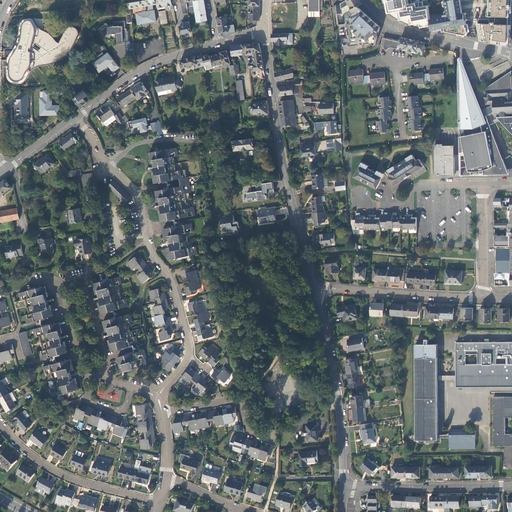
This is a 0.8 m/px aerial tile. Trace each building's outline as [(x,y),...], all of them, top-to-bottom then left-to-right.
[(131,0),(132,14),(137,13),(138,19),(156,16),(155,12),(153,10),(152,5),(158,4),(157,0),(131,0)] [(159,8),(173,5),(173,3),(172,0),(157,0),(158,4),(158,8),(159,8)] [(182,0),(184,13),(189,12),(187,6),(187,1),(186,0),(172,0),(173,3),(177,2),(176,0),(182,0)] [(198,21),(208,19),(206,9),(204,0),(192,0),(187,1),(187,6),(195,5),(196,11),(198,21)] [(341,3),(336,6),(334,7),(335,14),(338,14),(342,13),(362,3),(359,0),(345,0),(346,0),(341,3)] [(386,0),(389,14),(397,13),(399,20),(409,18),(410,25),(420,23),(420,28),(431,27),(430,19),(428,6),(427,0),(409,4),(408,0),(386,0)] [(466,24),(468,24),(466,13),(463,14),(461,2),(461,0),(452,0),(445,1),(447,14),(444,15),(444,16),(430,19),(431,27),(432,33),(443,32),(443,35),(445,34),(465,38),(467,38),(468,36),(468,34),(470,34),(469,27),(466,27),(466,24)] [(511,0),(491,0),(491,16),(494,17),(495,19),(478,19),(481,41),(511,46),(511,0)] [(249,19),(259,20),(260,13),(260,5),(250,4),(249,19)] [(359,6),(363,4),(362,4),(343,14),(342,13),(338,14),(339,25),(345,24),(346,24),(356,12),(355,9),(359,6)] [(347,47),(356,46),(355,26),(353,26),(353,24),(361,15),(364,12),(359,6),(355,9),(356,12),(346,24),(345,24),(347,47)] [(166,11),(160,12),(160,15),(162,24),(168,23),(166,11)] [(370,44),(375,46),(379,33),(380,30),(376,27),(378,25),(376,23),(364,12),(361,15),(353,24),(353,26),(355,26),(356,46),(370,44)] [(157,21),(156,16),(138,19),(139,24),(157,21)] [(224,32),(225,35),(236,32),(234,23),(233,23),(233,25),(228,26),(226,16),(219,17),(220,25),(221,33),(224,32)] [(34,20),(31,18),(26,19),(24,20),(21,22),(20,25),(20,30),(19,37),(18,41),(15,47),(11,53),(8,57),(6,62),(6,66),(7,76),(9,80),(11,83),(17,84),(22,84),(27,79),(29,74),(32,71),(36,68),(42,65),(51,64),(61,60),(68,55),(74,46),(77,39),(78,31),(76,28),(72,27),(67,28),(65,31),(63,34),(59,43),(54,38),(50,34),(39,27),(34,20)] [(125,21),(114,22),(114,26),(109,26),(107,23),(99,29),(104,37),(108,34),(117,34),(118,43),(126,42),(130,41),(129,31),(126,32),(125,21)] [(185,26),(180,26),(181,29),(181,34),(186,33),(192,31),(190,21),(184,22),(185,26)] [(283,38),(283,34),(272,34),(272,37),(272,41),(278,41),(278,45),(283,45),(283,38)] [(425,44),(426,43),(401,37),(401,38),(400,41),(383,37),(381,43),(385,50),(390,47),(398,48),(398,47),(409,50),(412,51),(423,53),(424,49),(425,44)] [(130,44),(130,41),(126,42),(126,56),(135,55),(134,43),(130,44)] [(248,55),(254,54),(254,53),(262,52),(260,43),(252,44),(243,44),(243,48),(244,53),(248,52),(248,55)] [(233,56),(240,55),(243,54),(243,53),(244,53),(243,48),(243,44),(237,45),(231,46),(233,56)] [(209,56),(208,53),(202,54),(205,66),(207,70),(215,67),(215,66),(225,63),(225,65),(231,63),(228,51),(218,54),(209,56)] [(120,68),(108,52),(93,63),(100,73),(109,66),(113,73),(120,68)] [(258,71),(264,70),(263,59),(262,52),(254,53),(254,54),(255,61),(253,61),(254,63),(249,63),(250,68),(252,68),(253,75),(254,75),(255,76),(256,76),(256,75),(257,75),(257,73),(259,72),(258,71)] [(205,66),(202,54),(192,57),(181,61),(183,68),(195,65),(196,68),(205,66)] [(461,59),(462,82),(467,81),(475,102),(476,102),(478,105),(480,110),(482,109),(461,59)] [(423,72),(414,74),(409,75),(411,85),(424,83),(424,82),(431,81),(445,78),(443,68),(430,70),(430,73),(425,74),(423,74),(423,72)] [(460,68),(457,69),(457,70),(458,71),(459,92),(458,92),(459,126),(460,132),(461,137),(463,152),(468,151),(471,171),(482,171),(482,172),(492,172),(492,171),(496,170),(496,172),(508,172),(506,166),(507,166),(501,151),(502,151),(487,115),(486,115),(485,114),(482,115),(482,116),(481,117),(478,110),(480,110),(478,105),(476,102),(475,102),(467,81),(462,82),(461,82),(460,68)] [(293,69),(276,73),(277,76),(278,81),(295,77),(293,69)] [(386,83),(385,71),(370,73),(371,75),(364,76),(363,69),(348,71),(350,83),(364,81),(365,84),(372,83),(372,85),(386,83)] [(511,70),(507,74),(507,77),(503,77),(488,88),(487,87),(484,89),(487,92),(487,102),(491,104),(495,104),(495,105),(496,113),(496,115),(499,115),(499,116),(498,116),(511,130),(511,115),(511,116),(511,114),(511,113),(511,70)] [(168,90),(172,89),(173,91),(178,90),(178,88),(177,85),(175,78),(175,77),(167,79),(162,81),(161,79),(156,81),(160,96),(169,94),(168,90)] [(245,100),(243,80),(236,81),(239,100),(245,100)] [(293,80),(278,82),(279,89),(280,96),(302,93),(305,93),(303,84),(301,84),(296,85),(296,82),(293,82),(293,80)] [(137,86),(132,89),(137,98),(139,100),(149,93),(142,82),(137,86)] [(42,98),(43,113),(60,113),(60,105),(53,105),(53,96),(68,95),(67,88),(52,88),(52,91),(44,91),(45,91),(45,98),(42,98)] [(83,96),(88,92),(84,88),(74,96),(76,98),(75,99),(81,106),(84,104),(87,101),(83,96)] [(127,93),(123,95),(129,103),(135,99),(137,98),(132,89),(127,93)] [(30,107),(29,99),(25,99),(25,94),(15,94),(15,104),(19,104),(19,107),(17,107),(17,111),(17,115),(19,115),(19,122),(30,121),(30,111),(29,111),(28,108),(30,107)] [(123,107),(129,103),(123,95),(118,99),(121,103),(123,107)] [(61,114),(60,113),(43,113),(42,98),(41,98),(41,115),(61,114)] [(411,108),(420,107),(419,98),(408,99),(408,100),(407,100),(408,108),(411,108)] [(295,108),(294,101),(292,100),(288,101),(288,100),(281,101),(281,105),(282,109),(295,108)] [(267,101),(254,102),(256,112),(257,112),(258,115),(264,114),(266,115),(269,114),(268,110),(265,111),(264,105),(268,105),(267,101)] [(334,113),(333,103),(325,104),(319,104),(319,108),(319,110),(320,113),(334,113)] [(113,121),(116,119),(115,116),(114,115),(115,115),(108,105),(103,109),(97,113),(103,123),(104,122),(107,126),(113,122),(113,121)] [(489,115),(496,113),(495,105),(486,108),(482,109),(480,110),(478,110),(481,117),(482,116),(482,115),(485,114),(486,115),(487,115),(489,115)] [(411,120),(421,118),(423,118),(421,107),(420,107),(411,108),(411,111),(410,111),(411,120)] [(296,116),(295,108),(282,109),(282,113),(283,116),(283,117),(296,116)] [(380,121),(387,120),(391,120),(391,116),(392,116),(391,108),(380,109),(379,109),(380,121)] [(284,127),(297,125),(296,116),(283,117),(284,127)] [(144,118),(128,122),(130,129),(141,127),(142,132),(148,130),(152,129),(153,132),(158,131),(156,122),(151,123),(151,125),(146,126),(146,123),(144,124),(144,121),(145,121),(144,118)] [(422,129),(421,118),(411,120),(411,123),(410,123),(411,131),(422,129)] [(387,124),(387,120),(380,121),(377,121),(378,132),(390,131),(389,124),(387,124)] [(336,121),(324,122),(324,127),(328,127),(328,134),(337,133),(336,121)] [(65,150),(78,141),(74,137),(73,138),(70,135),(67,137),(65,139),(64,138),(59,141),(60,142),(59,143),(65,150)] [(339,148),(343,147),(342,138),(341,139),(336,139),(333,140),(334,144),(338,143),(339,147),(339,148)] [(241,141),(230,142),(231,150),(242,149),(242,150),(248,149),(259,148),(258,139),(241,140),(241,141)] [(301,143),(302,151),(303,156),(311,156),(316,155),(315,142),(308,143),(301,143)] [(442,143),(434,144),(436,176),(445,176),(455,175),(454,146),(443,146),(442,143)] [(181,187),(156,191),(160,214),(162,222),(176,220),(178,220),(178,219),(195,216),(194,208),(188,209),(186,194),(191,193),(188,178),(186,178),(185,170),(182,171),(180,163),(175,164),(174,157),(178,156),(177,148),(149,153),(151,165),(152,165),(154,173),(153,173),(154,178),(155,184),(169,181),(169,182),(171,182),(171,181),(180,179),(181,187)] [(503,151),(502,151),(501,151),(507,166),(506,166),(508,172),(496,172),(496,170),(492,171),(492,172),(482,172),(482,171),(471,171),(468,151),(463,152),(463,154),(463,175),(485,175),(485,174),(511,173),(507,165),(505,158),(506,157),(503,151)] [(395,168),(394,166),(387,170),(391,177),(389,178),(392,184),(391,185),(393,193),(427,171),(420,160),(419,159),(416,161),(412,154),(406,158),(407,160),(402,163),(398,166),(399,168),(396,170),(395,168)] [(55,163),(48,155),(44,158),(41,160),(34,165),(42,174),(55,163)] [(372,173),(373,171),(371,168),(367,168),(368,166),(362,163),(358,169),(354,177),(361,180),(370,185),(377,188),(381,181),(374,177),(375,175),(372,173)] [(384,174),(383,173),(377,171),(376,173),(373,171),(372,173),(375,175),(374,177),(381,181),(382,178),(384,174)] [(313,188),(327,187),(326,178),(323,178),(322,174),(312,175),(312,182),(313,188)] [(12,188),(6,180),(0,184),(0,193),(2,196),(12,188)] [(108,187),(124,203),(130,198),(114,181),(108,187)] [(335,182),(336,191),(346,190),(345,181),(335,182)] [(274,193),(273,183),(262,184),(263,191),(247,193),(248,202),(253,202),(252,198),(257,198),(257,201),(267,200),(266,196),(265,196),(265,195),(274,193)] [(313,204),(314,213),(325,211),(324,206),(323,206),(322,196),(312,198),(313,204)] [(20,218),(18,208),(0,211),(0,219),(0,222),(20,218)] [(81,214),(80,209),(70,210),(71,216),(70,216),(72,223),(82,221),(81,214)] [(277,220),(276,209),(261,211),(261,216),(260,216),(261,223),(267,223),(267,222),(277,220)] [(326,214),(326,211),(325,211),(314,213),(313,213),(313,216),(314,216),(315,219),(315,225),(321,225),(321,223),(326,222),(325,216),(326,214)] [(384,216),(380,216),(380,218),(380,229),(388,229),(388,222),(390,222),(390,220),(392,220),(392,213),(387,211),(384,213),(384,216)] [(393,228),(401,228),(401,218),(401,216),(396,216),(396,213),(394,211),(392,213),(392,220),(390,220),(390,222),(388,222),(388,229),(388,230),(393,230),(393,228)] [(359,213),(356,213),(356,220),(351,220),(351,223),(353,229),(356,229),(356,230),(360,230),(360,228),(364,228),(364,218),(364,215),(361,214),(359,215),(359,213)] [(372,230),(380,230),(380,229),(380,218),(376,218),(376,215),(374,213),(372,215),(372,230)] [(405,218),(401,218),(401,228),(401,230),(409,230),(408,215),(407,213),(405,215),(405,218)] [(409,233),(417,233),(417,218),(412,218),(412,215),(411,213),(408,215),(409,230),(409,233)] [(235,214),(224,215),(224,219),(222,219),(223,223),(225,223),(226,229),(224,229),(225,234),(231,233),(231,231),(236,230),(236,232),(240,231),(239,228),(239,227),(241,226),(240,220),(236,221),(235,214)] [(508,233),(511,233),(511,223),(509,223),(495,223),(495,227),(507,227),(507,226),(510,226),(510,228),(508,228),(508,233)] [(192,224),(163,229),(165,241),(169,240),(170,248),(166,249),(167,253),(169,260),(197,255),(196,247),(189,249),(186,233),(193,232),(192,224)] [(335,233),(316,235),(317,239),(317,243),(322,242),(322,245),(332,244),(332,242),(335,242),(335,233)] [(503,246),(503,248),(511,248),(511,235),(495,235),(495,238),(495,242),(495,246),(503,246)] [(51,243),(50,237),(42,238),(41,237),(36,238),(37,243),(35,243),(37,249),(40,248),(41,253),(44,252),(46,251),(48,253),(51,252),(52,250),(51,243)] [(92,253),(89,239),(75,241),(76,247),(80,246),(81,255),(86,254),(92,253)] [(25,254),(22,241),(17,242),(18,245),(7,247),(8,252),(6,252),(7,258),(25,254)] [(496,248),(496,260),(511,260),(511,248),(503,248),(496,248)] [(137,267),(140,270),(146,265),(144,262),(143,263),(141,259),(137,262),(135,258),(127,263),(133,271),(137,267)] [(339,272),(337,259),(326,260),(327,266),(328,274),(339,272)] [(496,260),(497,272),(511,272),(511,260),(496,260)] [(149,268),(146,265),(140,270),(142,273),(137,277),(143,284),(150,278),(147,275),(150,273),(148,269),(149,268)] [(367,268),(356,267),(355,278),(359,278),(366,279),(367,268)] [(406,272),(406,268),(402,268),(402,271),(388,270),(387,281),(401,282),(401,281),(405,281),(406,273),(406,272)] [(188,278),(189,282),(198,280),(195,271),(190,273),(189,269),(181,271),(182,275),(183,275),(184,279),(188,278)] [(374,280),(387,281),(388,270),(375,269),(374,280)] [(452,283),(457,284),(458,270),(446,270),(445,283),(452,283)] [(511,285),(511,272),(497,272),(495,272),(495,285),(511,285)] [(409,282),(422,283),(423,274),(409,273),(409,281),(409,282)] [(430,274),(423,273),(423,274),(422,283),(435,284),(436,274),(430,274)] [(102,314),(128,307),(126,299),(121,301),(117,286),(122,285),(120,277),(109,280),(109,279),(107,280),(107,281),(93,284),(96,295),(98,295),(100,303),(99,303),(100,307),(102,314)] [(200,289),(198,280),(189,282),(190,287),(186,288),(188,292),(186,292),(187,296),(196,294),(195,290),(200,289)] [(31,290),(19,294),(21,301),(25,300),(29,315),(24,316),(27,324),(53,316),(51,305),(49,306),(47,298),(48,298),(47,294),(45,286),(32,290),(32,289),(30,290),(31,290)] [(157,299),(158,303),(166,300),(165,297),(164,297),(163,293),(159,294),(158,289),(150,292),(152,301),(157,299)] [(154,308),(156,317),(164,315),(165,314),(164,310),(167,309),(166,305),(167,304),(166,300),(158,303),(159,306),(154,308)] [(195,311),(196,315),(198,315),(205,313),(203,304),(198,306),(197,302),(188,304),(189,308),(190,308),(191,312),(195,311)] [(378,303),(372,302),(371,315),(383,316),(384,303),(378,303)] [(391,314),(405,315),(406,305),(398,304),(391,304),(391,314)] [(354,305),(337,309),(338,313),(339,317),(343,316),(344,322),(358,319),(354,305)] [(412,305),(406,305),(405,315),(418,316),(419,306),(412,305)] [(426,317),(440,318),(440,307),(433,307),(426,307),(426,317)] [(447,307),(440,307),(440,318),(453,318),(454,308),(447,307)] [(467,308),(461,308),(461,319),(472,319),(472,308),(467,308)] [(486,308),(480,309),(480,322),(491,322),(491,308),(486,308)] [(504,308),(499,308),(499,321),(510,321),(510,308),(504,308)] [(209,321),(207,312),(205,313),(198,315),(199,319),(195,320),(196,325),(195,325),(196,329),(205,326),(204,323),(209,321)] [(3,318),(2,315),(0,315),(0,323),(0,324),(1,328),(10,326),(8,317),(3,318)] [(110,340),(108,341),(109,344),(111,352),(138,345),(136,337),(131,338),(128,323),(132,322),(130,315),(103,322),(106,333),(108,332),(110,340)] [(165,319),(164,315),(156,317),(155,317),(157,326),(162,325),(163,328),(172,326),(171,322),(170,322),(169,318),(165,319)] [(39,352),(41,360),(68,353),(65,341),(63,342),(61,334),(62,334),(61,330),(60,323),(46,326),(45,326),(44,326),(44,327),(33,330),(35,337),(40,336),(44,351),(39,352)] [(173,330),(172,326),(163,328),(164,332),(159,333),(161,342),(170,339),(169,335),(173,334),(172,330),(173,330)] [(206,330),(205,326),(196,329),(197,333),(198,332),(199,336),(203,335),(204,340),(213,337),(211,329),(206,330)] [(19,334),(18,334),(24,357),(32,355),(26,332),(19,334)] [(362,338),(348,341),(349,346),(350,351),(365,348),(362,338)] [(456,380),(456,387),(511,386),(511,342),(511,340),(498,340),(498,342),(456,343),(456,376),(456,380)] [(438,376),(437,345),(429,345),(429,342),(425,342),(425,345),(415,345),(415,387),(416,440),(423,440),(437,440),(437,435),(438,381),(438,376)] [(5,352),(1,353),(1,354),(3,362),(12,360),(11,354),(14,354),(12,345),(8,346),(8,348),(4,349),(5,352)] [(208,363),(211,365),(214,368),(220,361),(217,358),(221,354),(211,346),(207,350),(204,348),(199,354),(202,357),(203,356),(206,359),(208,356),(211,359),(208,363)] [(167,352),(164,356),(174,365),(177,362),(180,358),(179,358),(182,355),(182,353),(175,347),(173,347),(171,350),(170,349),(167,352)] [(122,373),(128,371),(128,372),(130,372),(130,371),(143,367),(142,360),(146,358),(144,351),(117,358),(119,365),(122,373)] [(171,369),(174,365),(164,356),(160,360),(164,364),(162,366),(168,372),(171,369)] [(74,371),(73,367),(71,360),(43,367),(45,375),(52,373),(56,388),(49,390),(51,397),(79,390),(76,379),(72,380),(70,372),(74,371)] [(346,361),(348,375),(359,373),(358,368),(356,360),(346,361)] [(192,372),(193,371),(190,368),(179,381),(186,387),(191,381),(194,383),(200,377),(197,374),(196,375),(192,372)] [(231,376),(224,370),(221,373),(217,370),(214,373),(215,374),(213,378),(218,382),(221,380),(225,383),(231,376)] [(361,387),(359,373),(348,375),(350,388),(361,387)] [(297,376),(276,383),(278,391),(300,383),(297,376)] [(203,379),(200,377),(194,383),(197,386),(193,390),(200,396),(206,389),(203,386),(205,383),(202,380),(203,379)] [(0,398),(9,394),(2,382),(0,382),(0,398)] [(118,402),(120,393),(97,389),(96,398),(118,402)] [(16,407),(9,394),(0,398),(0,400),(3,406),(6,412),(16,407)] [(352,403),(353,410),(363,408),(364,408),(364,402),(363,396),(351,398),(352,403)] [(493,446),(511,445),(511,396),(493,397),(493,446)] [(143,415),(143,418),(151,417),(151,413),(150,413),(149,409),(146,410),(145,408),(145,405),(133,407),(134,413),(137,413),(137,416),(143,415)] [(84,415),(88,417),(91,409),(87,408),(87,409),(83,407),(81,410),(77,409),(74,417),(82,421),(84,415)] [(228,415),(223,415),(225,425),(234,423),(233,418),(237,417),(235,408),(231,409),(232,410),(227,411),(228,415)] [(365,421),(363,408),(353,410),(354,417),(355,422),(365,421)] [(89,424),(97,427),(101,418),(97,417),(98,413),(94,412),(94,410),(91,409),(88,417),(91,418),(89,424)] [(216,426),(225,425),(223,415),(219,416),(218,412),(214,413),(214,412),(210,413),(211,421),(215,421),(216,426)] [(31,424),(21,413),(12,421),(16,425),(17,424),(19,426),(23,431),(31,424)] [(202,416),(202,414),(197,415),(198,420),(200,429),(209,427),(208,422),(211,421),(210,413),(206,413),(207,415),(202,416)] [(198,420),(197,415),(193,416),(193,417),(189,418),(189,416),(184,417),(186,426),(189,425),(190,431),(200,429),(198,420)] [(108,425),(112,427),(115,419),(111,417),(111,418),(107,417),(105,420),(101,418),(97,427),(106,430),(108,425)] [(138,423),(139,428),(153,426),(152,421),(151,417),(143,418),(143,422),(138,423)] [(182,427),(186,426),(184,417),(180,418),(181,419),(176,420),(177,423),(173,424),(174,433),(183,432),(182,427)] [(119,420),(115,419),(112,427),(115,428),(113,433),(125,438),(128,430),(121,426),(122,423),(118,421),(119,420)] [(371,423),(361,425),(362,430),(360,430),(360,434),(361,437),(362,437),(364,437),(365,444),(376,442),(375,436),(376,435),(375,430),(374,430),(373,428),(372,428),(371,423)] [(317,433),(316,425),(306,426),(307,430),(302,431),(302,436),(307,436),(307,442),(317,441),(317,433)] [(145,432),(145,436),(154,435),(153,431),(153,426),(139,428),(139,433),(145,432)] [(475,449),(475,432),(468,432),(467,430),(458,431),(457,432),(449,432),(449,435),(449,438),(449,449),(475,449)] [(48,439),(36,431),(30,439),(35,443),(41,447),(48,439)] [(154,439),(154,435),(145,436),(146,440),(140,441),(141,450),(151,448),(150,446),(150,444),(154,443),(153,439),(154,439)] [(243,448),(246,449),(249,441),(241,439),(241,440),(237,439),(237,437),(233,436),(231,444),(234,446),(233,451),(232,451),(241,454),(243,448)] [(248,456),(257,459),(260,450),(256,449),(257,445),(252,444),(253,442),(249,441),(246,449),(250,451),(248,456)] [(67,451),(55,445),(50,454),(56,457),(61,461),(67,451)] [(264,452),(260,450),(257,459),(266,462),(267,456),(271,458),(274,449),(270,448),(270,449),(265,448),(264,452)] [(77,467),(83,469),(86,460),(82,458),(84,454),(76,451),(71,465),(77,467)] [(12,456),(6,452),(0,458),(0,462),(10,470),(17,461),(12,456)] [(317,452),(299,454),(301,467),(306,467),(306,464),(311,463),(318,462),(317,452)] [(182,463),(180,469),(186,470),(190,471),(190,474),(194,475),(195,474),(196,475),(199,464),(188,461),(189,458),(181,455),(179,462),(182,463)] [(377,467),(368,458),(361,466),(370,474),(374,469),(377,467)] [(141,461),(136,460),(134,471),(131,480),(139,482),(147,484),(149,474),(138,471),(140,466),(141,461)] [(110,466),(95,462),(92,473),(99,475),(107,477),(110,466)] [(207,465),(206,469),(203,480),(211,482),(217,484),(220,473),(221,473),(211,470),(212,467),(212,465),(208,464),(207,465)] [(29,470),(24,466),(17,475),(29,484),(35,474),(29,470)] [(148,468),(140,466),(138,471),(149,474),(152,475),(152,472),(147,471),(148,468)] [(473,477),(480,477),(480,466),(465,467),(465,478),(473,477)] [(491,466),(480,466),(480,477),(485,477),(491,477),(491,466)] [(398,477),(405,478),(405,467),(391,467),(390,477),(398,477)] [(419,468),(405,467),(405,478),(412,478),(419,478),(419,468)] [(124,479),(131,480),(134,471),(121,468),(118,477),(124,479)] [(435,478),(442,478),(442,468),(429,468),(429,478),(435,478)] [(457,468),(442,468),(442,478),(450,478),(457,478),(457,468)] [(48,482),(42,479),(37,488),(35,491),(43,495),(44,492),(49,495),(54,486),(48,482)] [(243,485),(228,480),(225,491),(233,494),(240,496),(243,485)] [(255,491),(250,489),(247,498),(253,500),(262,502),(264,495),(266,495),(268,489),(256,486),(255,491)] [(66,493),(61,491),(56,503),(65,507),(66,504),(70,506),(75,494),(70,492),(67,491),(66,493)] [(283,498),(280,497),(277,506),(281,507),(285,509),(285,510),(290,511),(293,500),(290,499),(291,496),(285,494),(284,495),(283,498)] [(93,511),(97,500),(92,499),(92,500),(89,499),(86,498),(86,497),(82,496),(79,507),(84,509),(93,511)] [(379,511),(380,511),(376,511),(376,509),(380,509),(380,504),(376,504),(376,501),(380,501),(380,497),(366,497),(367,500),(368,500),(368,504),(367,504),(367,508),(368,508),(368,511),(367,511),(366,511),(379,511)] [(391,507),(405,508),(406,498),(391,497),(391,507)] [(440,511),(443,511),(443,508),(443,497),(429,498),(429,508),(438,508),(437,511),(440,511)] [(458,497),(443,497),(443,508),(458,507),(458,497)] [(469,507),(482,507),(481,497),(469,497),(469,507)] [(496,497),(481,497),(482,507),(488,507),(488,510),(496,510),(496,497)] [(420,498),(406,498),(405,508),(419,508),(420,498)] [(315,511),(318,510),(319,511),(322,508),(319,505),(317,508),(309,499),(302,506),(307,511),(306,511),(315,511)] [(192,511),(195,505),(188,503),(188,504),(184,503),(177,501),(174,511),(192,511)]
